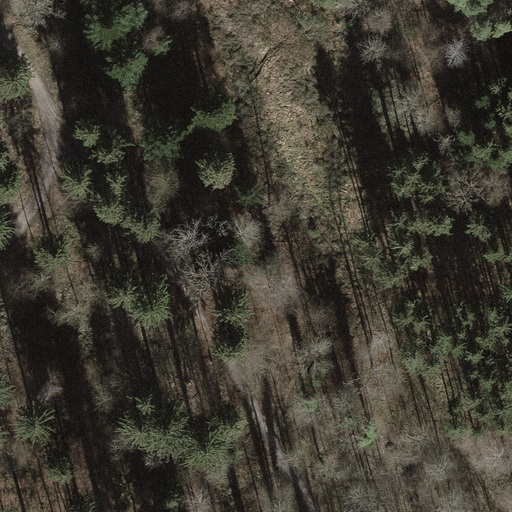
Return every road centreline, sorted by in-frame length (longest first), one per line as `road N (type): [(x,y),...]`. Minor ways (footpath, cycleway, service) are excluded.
road 1 (track): [(55,119),(207,314),(313,511)]
road 2 (track): [(0,240),(29,212),(55,161),(55,119)]
